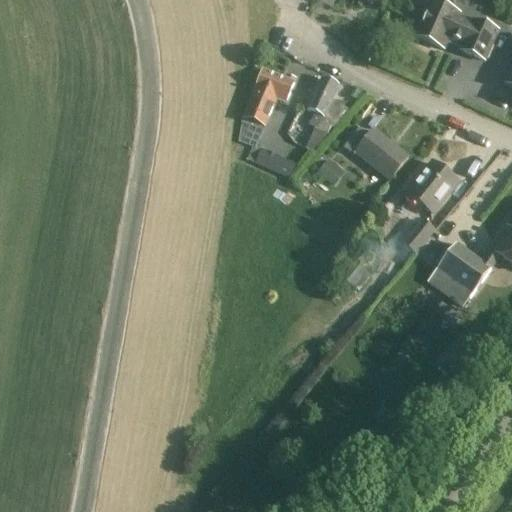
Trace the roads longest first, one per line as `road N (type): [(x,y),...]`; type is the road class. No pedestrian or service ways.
road 1 (unclassified): [(83,511),(145,129),(148,85),(136,0)]
road 2 (residential): [(511,142),(390,91),(287,8)]
road 3 (unclassified): [(434,511),(511,410)]
